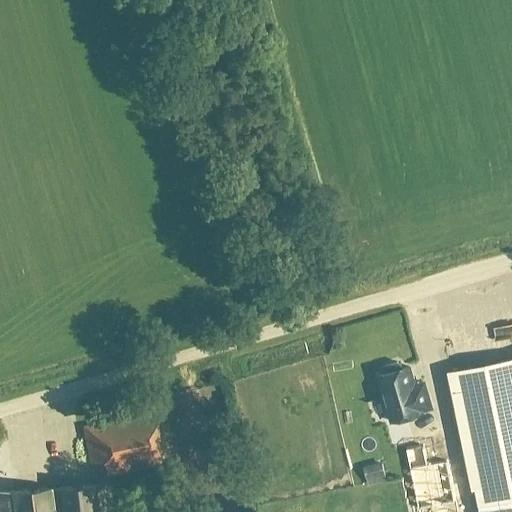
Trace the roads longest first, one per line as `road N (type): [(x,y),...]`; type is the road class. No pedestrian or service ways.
road 1 (unclassified): [(511,266),(0,414)]
road 2 (track): [(210,0),(229,118),(321,318)]
